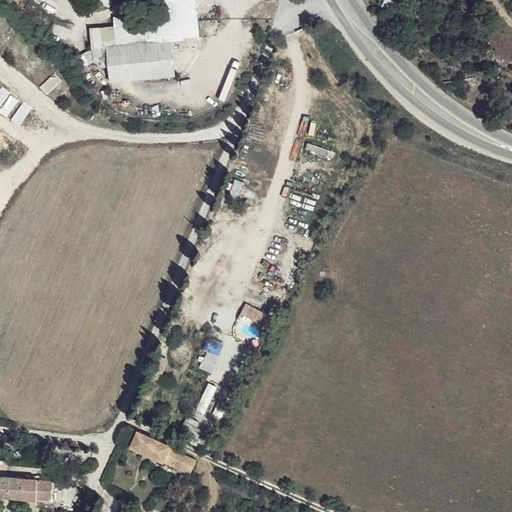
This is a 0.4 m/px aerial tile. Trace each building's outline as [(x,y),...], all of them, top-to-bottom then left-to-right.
[(143,0),(146,21),(136,22),(137,30),(130,31),(131,44),(198,37),(194,0),(143,0)] [(175,75),(170,44),(106,47),(109,83),(175,75)] [(0,105),(3,107),(11,91),(0,84),(0,105)] [(169,451),(171,445),(138,431),(132,446),(146,452),(153,456),(164,461),(169,451)] [(177,454),(178,452),(180,449),(171,445),(169,451),(177,454)] [(173,465),(177,454),(169,451),(164,461),(173,465)] [(150,461),(153,456),(146,452),(144,457),(150,461)] [(192,474),(197,462),(178,452),(177,454),(173,465),(192,474)] [(38,479),(0,476),(0,496),(37,500),(37,496),(74,500),(75,492),(52,488),(53,482),(45,482),(44,483),(38,482),(38,479)]
